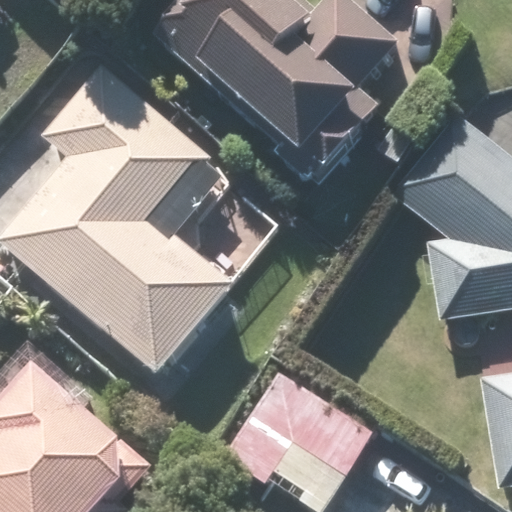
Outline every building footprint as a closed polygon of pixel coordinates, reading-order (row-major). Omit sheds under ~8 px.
[(192,0),(160,38),(288,146),(280,154),(320,188),(387,110),(367,93),(407,45),(353,0),(333,0),(322,13),(306,0),(192,0)] [(4,244),(166,380),(245,287),(184,236),(235,175),(109,69),(49,140),(74,161),(4,244)] [(0,74),(0,111),(4,115),(23,93),(0,74)] [(445,327),(511,315),(511,377),(486,381),(506,493),(511,492),(511,160),(460,119),(395,199),(451,244),(431,247),(445,327)] [(47,369),(0,421),(0,432),(6,438),(0,444),(0,511),(111,511),(128,494),(134,500),(161,469),(132,444),(48,370),(47,369)] [(317,511),(333,511),(381,438),(286,377),(232,462),(271,487),(273,484),(317,511)]
